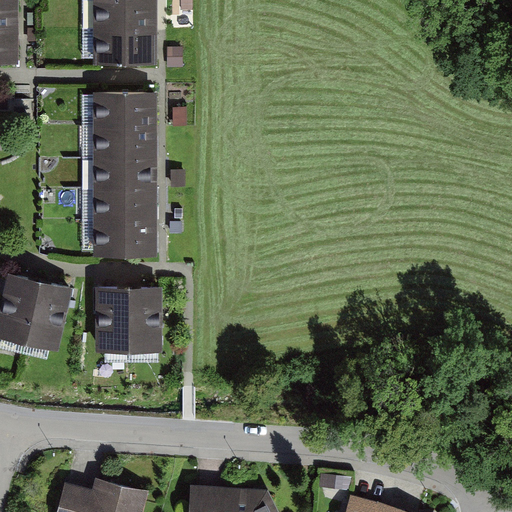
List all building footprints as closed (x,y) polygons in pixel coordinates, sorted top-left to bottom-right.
[(19,0),(0,0),(0,63),(19,63),(19,0)] [(158,0),(94,0),(95,62),(159,61),(158,0)] [(158,90),(96,90),(96,252),(157,252),(158,90)] [(73,285),(10,273),(0,320),(0,334),(61,347),(73,285)] [(162,282),(97,284),(98,349),(164,347),(162,282)] [(144,511),(151,491),(98,477),(94,491),(64,483),(56,511),(144,511)] [(281,511),(270,488),(192,485),(190,511),(281,511)] [(419,511),(351,493),(346,511),(419,511)]
